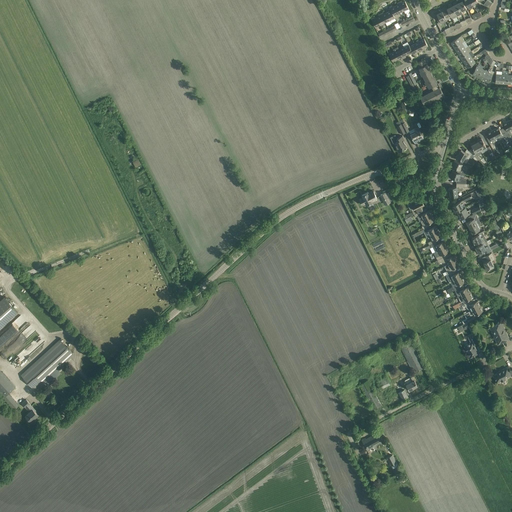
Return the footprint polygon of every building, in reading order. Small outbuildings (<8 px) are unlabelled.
[(457,3),(461,11),(464,9),(465,11),(467,10),(461,0),(458,0),(459,2),(457,3)] [(470,0),(464,0),(469,9),(474,7),(472,4),(470,0)] [(404,11),(404,10),(409,8),(405,1),(402,3),(401,1),(399,2),(404,11)] [(454,5),(452,6),(457,16),(462,14),(461,11),(457,3),(456,1),(453,3),(454,5)] [(395,6),(399,13),(404,11),(399,2),(397,3),(398,5),(395,6)] [(449,8),(447,8),(451,16),(452,19),(457,16),(452,6),(451,4),(448,5),(449,8)] [(389,7),(390,9),(394,16),(399,13),(395,6),(392,7),(392,6),(389,7)] [(442,9),(441,10),(446,20),(449,18),(449,17),(451,16),(447,8),(446,6),(442,8),(442,9)] [(389,12),(386,13),(390,20),(395,17),(394,16),(390,9),(388,10),(389,12)] [(433,13),(435,16),(436,19),(438,18),(440,21),(444,20),(444,21),(446,20),(441,10),(441,9),(433,13)] [(472,15),(474,20),(481,17),(480,16),(482,15),(480,11),(478,9),(477,9),(476,10),(477,13),(476,13),(472,15)] [(383,12),(380,14),(385,23),(390,20),(386,13),(384,14),(383,12)] [(379,16),(376,18),(380,25),(385,23),(380,14),(378,15),(379,16)] [(375,27),(380,25),(376,18),(374,19),(373,17),(371,19),(375,27)] [(462,43),(458,38),(451,43),(454,48),(462,43)] [(424,39),(419,41),(424,50),(426,49),(425,47),(428,46),(424,39)] [(414,44),(418,51),(420,50),(421,51),(424,50),(419,41),(419,42),(418,40),(416,41),(417,43),(414,44)] [(454,48),(457,53),(465,48),(462,43),(454,48)] [(409,45),(408,45),(413,53),(414,55),(416,54),(415,52),(418,51),(414,44),(410,46),(409,45)] [(408,45),(404,47),(407,54),(410,53),(411,55),(413,53),(408,45)] [(407,54),(404,47),(399,50),(403,58),(406,57),(405,55),(407,54)] [(457,53),(461,58),(468,53),(465,48),(457,53)] [(401,59),(403,58),(399,50),(394,52),(397,59),(400,58),(401,59)] [(395,60),(397,59),(394,52),(389,54),(393,63),(396,62),(395,60)] [(461,58),(464,63),(472,58),(468,53),(461,58)] [(475,63),(472,58),(464,63),(467,68),(475,63)] [(436,84),(425,62),(424,59),(416,63),(429,88),(432,86),(433,90),(420,97),(424,104),(444,94),(441,88),(442,88),(441,86),(438,88),(436,84),(440,82),(439,82),(436,84)] [(476,66),(474,70),(472,74),(478,77),(482,69),(476,66)] [(487,72),(482,69),(478,77),(483,80),(487,72)] [(489,69),(487,72),(483,80),(489,83),(491,78),(493,74),(490,73),(491,70),(489,69)] [(506,135),(509,141),(511,139),(510,136),(511,135),(510,131),(509,129),(511,127),(509,121),(506,122),(507,122),(503,124),(507,131),(505,133),(506,135)] [(409,131),(404,122),(401,124),(405,133),(409,131)] [(402,135),(405,133),(401,124),(397,126),(402,135)] [(410,134),(413,139),(415,144),(417,143),(416,141),(423,138),(419,129),(419,130),(418,127),(414,129),(415,131),(410,134)] [(495,129),(493,130),(497,137),(499,136),(500,137),(503,135),(499,128),(495,129)] [(488,133),(490,138),(492,142),(490,143),(493,149),(496,148),(493,143),(495,141),(494,140),(497,138),(497,137),(493,130),(491,131),(491,132),(488,133)] [(396,139),(397,140),(397,141),(393,143),(398,152),(404,149),(403,148),(406,147),(403,140),(404,140),(402,136),(396,139)] [(478,142),(477,142),(482,152),(481,150),(486,147),(481,138),(477,141),(478,142)] [(468,151),(472,154),(473,155),(475,153),(476,154),(474,156),(475,157),(478,160),(480,158),(478,156),(482,152),(477,142),(475,143),(475,142),(471,144),(473,148),(471,149),(471,148),(468,151)] [(461,150),(458,154),(457,154),(456,156),(455,157),(459,160),(462,161),(463,161),(466,163),(472,154),(468,151),(467,149),(464,152),(461,150)] [(138,158),(133,161),(136,167),(141,165),(138,158)] [(462,163),(459,162),(454,160),(452,167),(458,169),(457,172),(460,173),(465,174),(466,170),(463,169),(463,168),(461,167),(462,163)] [(460,173),(457,172),(452,171),(450,177),(456,179),(456,183),(464,183),(464,179),(461,178),(461,177),(459,177),(460,173)] [(450,196),(455,196),(458,195),(457,191),(462,190),(462,188),(467,187),(467,184),(464,183),(456,183),(456,187),(449,188),(450,196)] [(479,189),(475,191),(480,199),(484,197),(479,189)] [(373,201),(377,198),(374,191),(369,193),(368,192),(362,195),(364,198),(360,200),(362,204),(366,202),(367,205),(373,202),(373,201)] [(470,193),(462,197),(464,201),(472,197),(472,196),(474,195),(473,192),(470,193)] [(386,193),(381,195),(386,204),(390,202),(386,193)] [(414,214),(420,211),(418,208),(422,206),(424,205),(421,199),(412,204),(411,203),(408,205),(410,209),(411,209),(414,214)] [(452,206),(455,212),(454,212),(454,213),(457,211),(465,207),(464,203),(463,200),(452,206)] [(481,210),(479,206),(471,210),(473,214),(481,210)] [(457,211),(460,218),(471,212),(470,209),(467,211),(465,207),(457,211)] [(432,215),(432,214),(433,214),(433,213),(432,210),(431,210),(430,210),(423,213),(422,210),(420,211),(414,214),(415,217),(417,216),(420,221),(421,221),(432,215)] [(469,228),(480,222),(475,213),(470,216),(471,220),(465,223),(467,227),(469,226),(469,228)] [(432,215),(421,221),(423,225),(422,226),(422,228),(420,229),(420,230),(427,227),(429,226),(430,226),(428,223),(435,220),(432,215)] [(479,234),(482,232),(485,231),(483,228),(482,229),(480,226),(481,225),(481,223),(480,222),(469,228),(470,229),(469,229),(471,234),(477,230),(479,234)] [(439,231),(436,226),(429,229),(427,227),(420,230),(418,231),(420,234),(424,232),(426,237),(429,235),(439,231)] [(428,242),(429,245),(436,241),(435,239),(441,235),(439,231),(429,235),(432,240),(428,242)] [(471,238),(475,244),(476,243),(478,246),(485,242),(484,239),(485,237),(482,232),(479,234),(471,238)] [(437,250),(447,246),(444,241),(438,244),(436,241),(429,245),(428,246),(430,248),(432,247),(435,252),(437,250)] [(485,253),(489,251),(491,250),(490,248),(488,245),(485,247),(483,243),(486,242),(485,242),(478,246),(475,247),(478,253),(484,250),(485,253)] [(441,258),(447,255),(444,256),(443,254),(449,251),(447,246),(437,250),(435,252),(433,252),(437,260),(441,258)] [(487,270),(495,267),(491,260),(494,259),(491,253),(485,256),(487,260),(483,263),(487,270)] [(448,258),(447,255),(441,258),(437,260),(435,262),(436,264),(437,265),(439,264),(439,263),(445,262),(446,262),(447,265),(457,260),(457,259),(458,258),(456,255),(455,255),(454,255),(448,258)] [(459,265),(459,264),(460,264),(460,263),(459,260),(458,260),(457,260),(447,265),(449,267),(446,269),(447,271),(445,272),(444,272),(445,275),(446,274),(447,275),(454,271),(453,268),(459,265)] [(455,271),(454,271),(447,275),(446,275),(450,283),(453,281),(462,276),(463,275),(462,272),(461,271),(460,272),(460,271),(454,274),(452,272),(455,271)] [(454,290),(460,287),(459,284),(465,281),(462,276),(453,281),(450,283),(451,282),(454,290)] [(458,298),(461,296),(470,291),(468,287),(461,290),(460,287),(454,290),(458,298)] [(465,304),(470,301),(468,302),(467,300),(473,296),(470,291),(458,298),(462,304),(460,305),(460,306),(462,305),(465,304)] [(0,328),(18,312),(4,297),(0,300),(0,328)] [(471,310),(480,306),(478,301),(472,304),(470,301),(465,304),(467,309),(470,308),(471,310)] [(483,311),(480,306),(471,310),(468,312),(469,315),(470,315),(471,317),(469,317),(471,320),(478,316),(477,314),(483,311)] [(509,339),(501,322),(490,327),(498,344),(509,339)] [(464,346),(470,357),(478,353),(474,345),(477,343),(473,335),(468,337),(470,340),(471,339),(472,342),(464,346)] [(21,375),(31,387),(35,390),(74,354),(60,339),(21,375)] [(425,367),(422,363),(411,341),(400,346),(411,368),(414,373),(425,367)] [(22,352),(9,363),(14,369),(27,357),(22,352)] [(511,369),(509,372),(506,367),(499,371),(499,372),(493,375),(497,382),(501,380),(501,382),(505,379),(505,378),(511,375),(511,369)] [(14,409),(19,405),(8,392),(15,386),(0,368),(0,390),(5,396),(4,398),(14,409)] [(417,386),(415,382),(412,376),(410,378),(412,381),(406,384),(409,390),(417,386)] [(387,377),(377,382),(381,389),(391,384),(387,377)] [(381,405),(379,401),(368,380),(360,384),(371,405),(373,409),(381,405)] [(399,393),(403,401),(408,398),(404,390),(399,393)] [(21,403),(25,407),(30,412),(25,416),(31,421),(38,415),(33,409),(34,409),(25,399),(21,403)] [(361,440),(367,450),(376,445),(376,446),(383,442),(378,432),(366,439),(365,438),(361,440)] [(397,463),(392,455),(387,458),(392,468),(396,466),(395,464),(397,463)]
